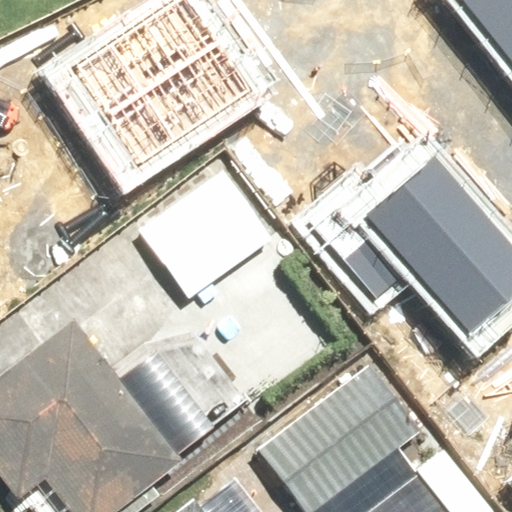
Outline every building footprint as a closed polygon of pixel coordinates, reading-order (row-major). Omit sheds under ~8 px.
[(511,0),(446,0),(511,87),(511,0)] [(185,7),(68,81),(135,185),(251,112),(185,7)] [(355,164),(293,215),(398,342),(436,311),(458,337),(511,292),(511,289),(407,163),(376,189),(355,164)] [(219,174),(135,230),(186,304),(269,248),(219,174)] [(76,306),(0,362),(0,469),(32,511),(99,511),(183,450),(76,306)] [(480,511),(362,361),(246,452),(293,511),(355,511),(366,504),(373,511),(480,511)] [(209,511),(191,489),(160,511),(209,511)]
